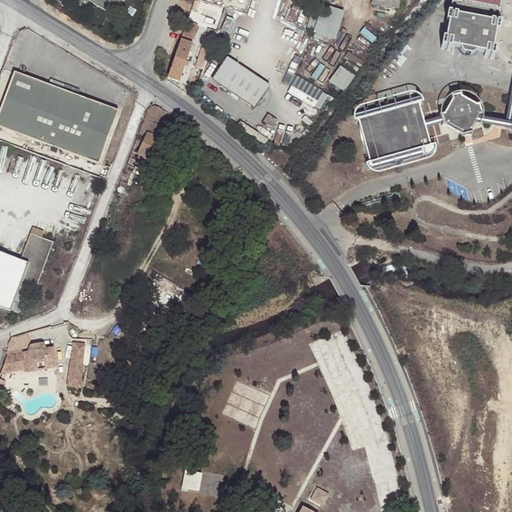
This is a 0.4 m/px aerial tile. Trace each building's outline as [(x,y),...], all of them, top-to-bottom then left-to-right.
[(88,0),(89,0),(113,15),(121,0),(88,0)] [(198,15),(200,16),(204,3),(202,2),(194,0),(167,78),(180,83),(193,44),(187,42),(189,38),(191,38),(198,15)] [(511,0),(461,0),(461,2),(452,0),(450,9),(448,9),(447,14),(449,14),(448,20),(446,19),(446,20),(448,21),(445,38),(443,37),(440,48),(444,49),(444,48),(447,48),(447,49),(450,50),(451,46),(485,53),(484,56),(487,57),(488,56),(490,56),(490,58),(493,58),(495,48),(496,48),(498,52),(500,54),(502,56),(505,59),(511,62),(511,0)] [(312,32),(334,40),(344,12),(322,4),(312,32)] [(232,41),(247,44),(253,18),(238,15),(232,41)] [(207,34),(202,50),(209,53),(215,37),(207,34)] [(212,80),(222,87),(237,65),(227,59),(212,80)] [(269,87),(237,65),(222,87),(255,108),(269,87)] [(340,66),(329,81),(344,92),(355,76),(340,66)] [(118,112),(15,73),(0,113),(0,127),(6,129),(4,137),(15,142),(18,134),(99,164),(118,112)] [(329,91),(295,81),(291,94),(325,105),(329,91)] [(460,131),(461,136),(462,136),(462,134),(470,132),(470,134),(471,133),(470,129),(478,115),(483,113),(482,112),(481,113),(479,105),(480,104),(480,103),(475,105),(461,97),(460,92),(459,92),(459,94),(451,96),(451,95),(450,95),(451,99),(443,114),(439,115),(439,116),(440,116),(443,124),(441,124),(441,125),(446,124),(460,131)] [(422,97),(351,117),(353,125),(358,123),(369,163),(365,164),(367,170),(436,151),(435,145),(431,146),(420,107),(425,105),(422,97)] [(156,107),(151,103),(143,123),(130,158),(125,171),(131,174),(132,174),(137,163),(147,168),(160,140),(157,138),(168,114),(164,112),(156,107)] [(265,122),(273,127),(277,120),(269,115),(265,122)] [(131,174),(125,171),(118,192),(124,194),(131,174)] [(43,233),(32,229),(30,234),(41,238),(43,233)] [(53,243),(41,238),(30,234),(20,261),(28,265),(15,301),(25,305),(31,288),(35,290),(53,243)] [(20,261),(0,253),(0,307),(11,312),(11,311),(15,301),(28,265),(20,261)] [(15,301),(11,311),(17,313),(22,312),(25,305),(15,301)] [(25,349),(7,353),(5,361),(1,373),(27,368),(27,372),(57,366),(53,347),(45,348),(45,345),(45,344),(44,344),(43,343),(43,344),(33,345),(32,346),(31,346),(31,347),(29,352),(25,353),(25,349)] [(86,346),(75,344),(74,352),(72,363),(68,387),(81,389),(84,366),(83,365),(86,346)] [(185,472),(182,489),(199,492),(202,475),(185,472)] [(317,489),(311,501),(323,507),(329,496),(317,489)]
